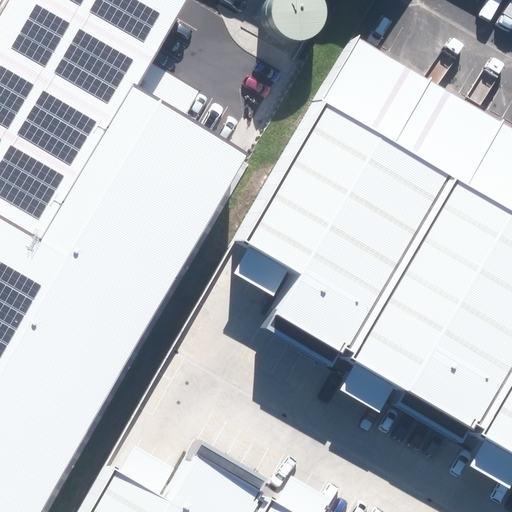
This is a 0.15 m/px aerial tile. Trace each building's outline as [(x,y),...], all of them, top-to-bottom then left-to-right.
[(0,0),(0,511),(1,511),(228,130),(121,67),(160,0),(0,0)] [(264,17),(274,17),(283,14),(290,8),(295,0),(294,0),(242,0),(243,1),(248,9),(255,15),(264,17)] [(321,103),(393,144),(428,79),(355,38),(321,103)] [(453,178),(467,186),(503,122),(428,79),(393,144),(453,178)] [(269,312),(348,357),(453,178),(393,144),(321,103),(242,240),(294,269),(269,312)] [(467,186),(511,211),(511,127),(503,122),(467,186)] [(511,211),(467,186),(453,178),(348,357),(480,432),(511,375),(511,211)] [(511,375),(480,432),(511,450),(511,375)] [(245,511),(261,486),(188,442),(164,481),(111,448),(71,511),(245,511)] [(304,511),(261,486),(245,511),(304,511)]
